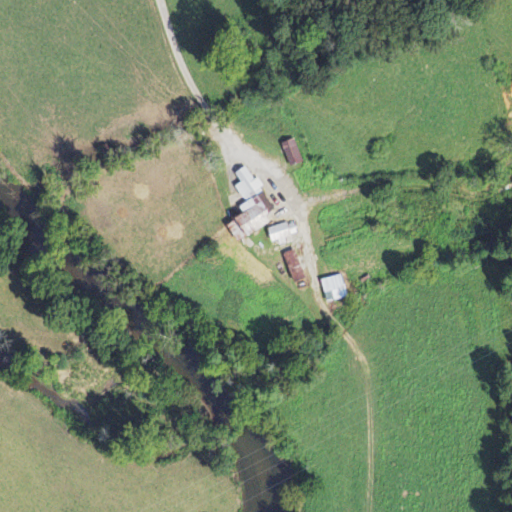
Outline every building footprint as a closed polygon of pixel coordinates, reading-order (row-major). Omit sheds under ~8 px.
[(280,143),(285,167),(300,163),(295,140),(280,143)] [(234,244),(268,224),(262,215),(271,210),(253,180),(251,181),(243,168),(232,174),(238,184),(232,187),(243,204),(236,208),(240,215),(223,225),(234,244)] [(295,236),(291,222),(264,231),(269,244),(295,236)] [(303,280),(292,251),(280,255),(291,284),(303,280)] [(319,281),(324,303),(345,299),(339,276),(319,281)]
